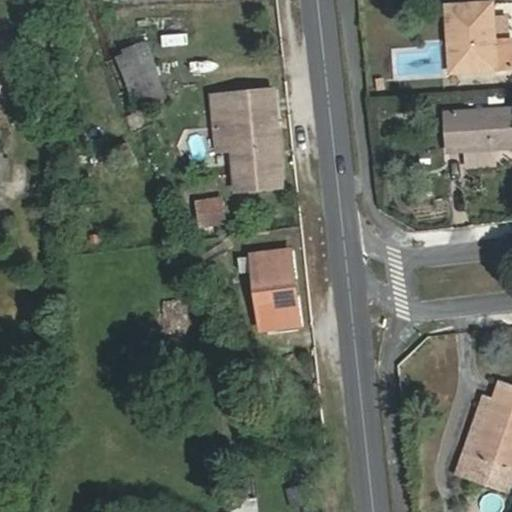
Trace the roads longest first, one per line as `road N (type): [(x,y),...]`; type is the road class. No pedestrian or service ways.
road 1 (secondary): [(351,260),(378,511)]
road 2 (secondary): [(321,0),(346,213)]
road 3 (residential): [(511,244),(412,258),(381,246),(346,213)]
road 4 (residential): [(351,260),(423,311),(511,302)]
